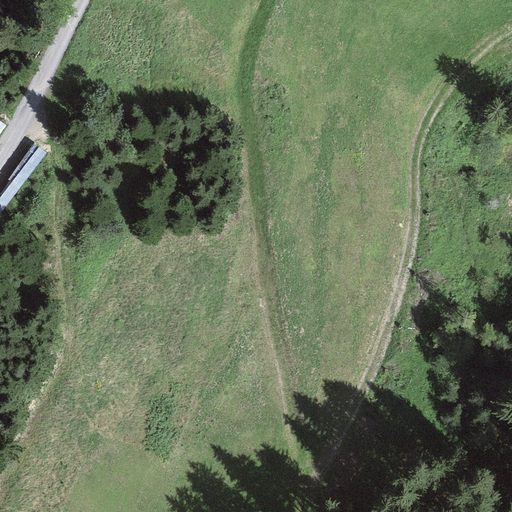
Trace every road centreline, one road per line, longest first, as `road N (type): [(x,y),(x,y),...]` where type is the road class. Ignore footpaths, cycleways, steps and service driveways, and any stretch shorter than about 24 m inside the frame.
road 1 (track): [(302,511),(413,256),(427,131),(448,91),(511,34)]
road 2 (track): [(0,494),(46,409),(69,337),(56,153),(39,87)]
road 3 (track): [(0,155),(87,0)]
